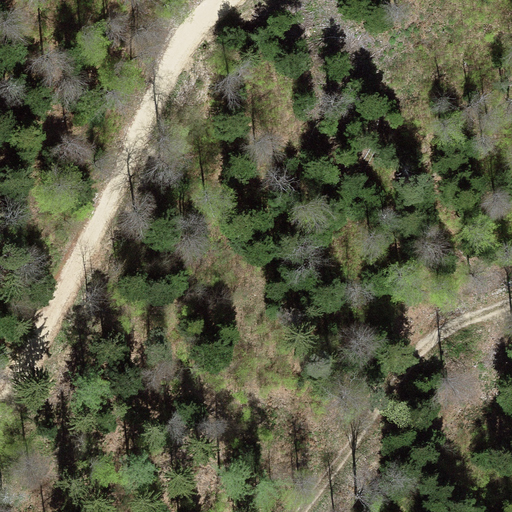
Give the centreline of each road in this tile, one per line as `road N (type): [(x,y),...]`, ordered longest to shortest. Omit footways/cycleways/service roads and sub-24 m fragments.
road 1 (track): [(226,0),(171,69),(0,427)]
road 2 (track): [(511,306),(442,335),(423,353),(310,511)]
